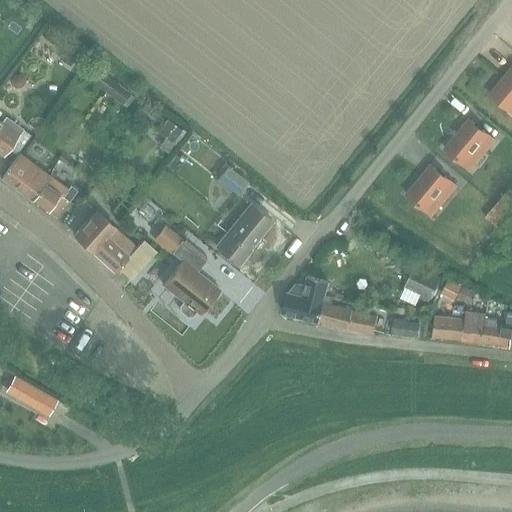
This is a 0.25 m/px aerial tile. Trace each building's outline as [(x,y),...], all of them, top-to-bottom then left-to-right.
[(57,37),(49,50),(66,59),(73,46),(57,37)] [(510,110),(511,107),(511,66),(490,93),(510,110)] [(37,68),(24,84),(37,94),(50,79),(37,68)] [(100,74),(93,84),(108,95),(116,86),(100,74)] [(131,97),(116,86),(108,95),(124,107),(131,97)] [(0,155),(4,158),(24,131),(6,117),(0,125),(0,124),(0,117),(1,116),(0,114),(0,155)] [(469,118),(457,132),(444,148),(465,164),(479,147),(485,152),(495,139),(469,118)] [(32,201),(50,177),(19,154),(2,177),(32,201)] [(431,164),(419,178),(406,194),(426,210),(440,193),(446,198),(457,185),(431,164)] [(236,193),(246,181),(227,167),(218,179),(236,193)] [(32,201),(55,218),(67,201),(69,202),(77,191),(70,187),(68,190),(50,177),(32,201)] [(494,202),(506,213),(511,205),(511,196),(504,190),(494,202)] [(496,225),(506,213),(494,202),(484,215),(496,225)] [(249,250),(272,221),(249,203),(215,246),(240,266),(251,252),(249,250)] [(120,220),(142,239),(155,224),(133,205),(120,220)] [(114,271),(118,266),(128,255),(136,247),(96,211),(74,235),(114,271)] [(142,239),(136,247),(128,255),(118,266),(132,279),(156,251),(142,239)] [(197,273),(207,262),(183,241),(172,253),(182,262),(163,285),(182,302),(178,306),(179,311),(186,317),(191,317),(195,312),(199,315),(219,291),(197,273)] [(431,296),(440,278),(416,266),(407,283),(431,296)] [(288,294),(283,314),(320,323),(325,302),(330,281),(310,277),(308,287),(297,284),(288,294)] [(487,312),(491,300),(482,297),(478,308),(487,312)] [(377,316),(325,302),(320,323),(372,335),(377,316)] [(485,325),(483,343),(511,346),(511,309),(506,309),(505,315),(511,316),(511,322),(496,319),(497,315),(487,313),(486,315),(485,325)] [(483,343),(485,325),(486,315),(467,313),(466,321),(436,317),(433,338),(483,343)] [(415,323),(389,321),(388,335),(414,337),(415,323)]
